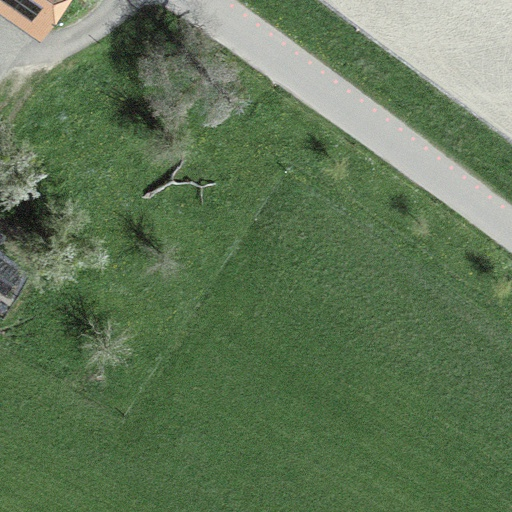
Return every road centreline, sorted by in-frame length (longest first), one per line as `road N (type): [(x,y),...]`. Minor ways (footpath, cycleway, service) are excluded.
road 1 (unclassified): [(511,231),(186,0)]
road 2 (track): [(122,0),(101,27),(23,59),(0,45)]
